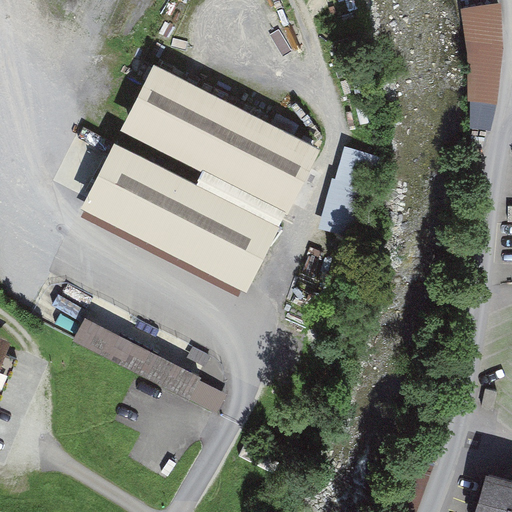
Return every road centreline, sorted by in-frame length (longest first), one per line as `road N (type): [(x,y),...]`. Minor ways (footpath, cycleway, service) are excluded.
road 1 (residential): [(511,105),(458,435),(425,511)]
road 2 (track): [(0,466),(39,460),(70,467),(145,511)]
